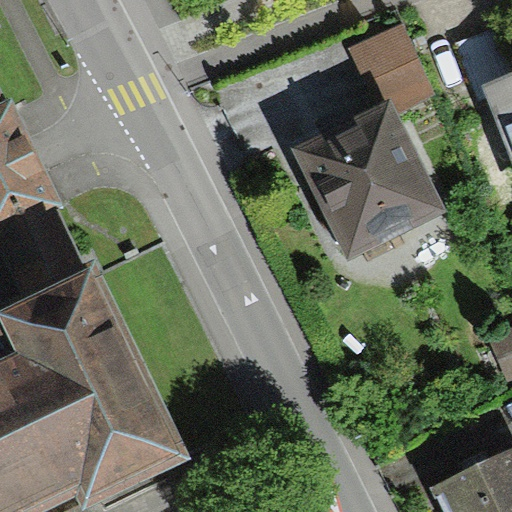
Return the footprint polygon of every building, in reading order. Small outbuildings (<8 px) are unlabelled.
[(156,0),(163,17),(149,23),(168,69),(343,0),(156,0)] [(511,89),(479,104),(511,177),(511,89)] [(426,201),(376,103),(285,146),(315,205),(311,222),(328,243),(426,201)] [(0,263),(19,302),(73,273),(40,206),(27,178),(0,123),(0,263)] [(80,269),(73,273),(19,302),(0,311),(0,342),(8,358),(0,361),(0,511),(24,511),(71,490),(78,505),(173,458),(80,269)] [(511,511),(511,464),(421,507),(423,511),(511,511)]
